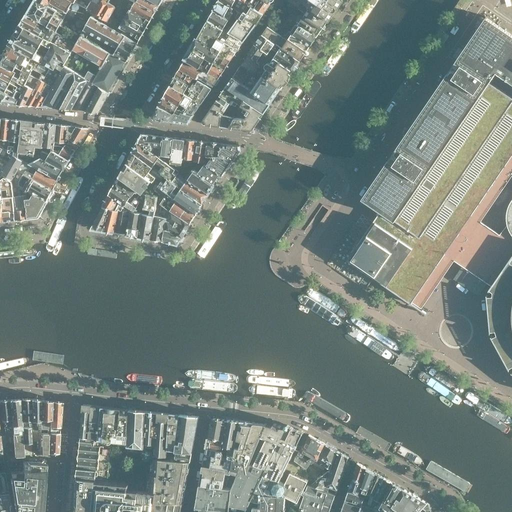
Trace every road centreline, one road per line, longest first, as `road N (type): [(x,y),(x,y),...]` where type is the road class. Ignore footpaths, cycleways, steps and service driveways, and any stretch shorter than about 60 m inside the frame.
road 1 (residential): [(353,0),(185,251),(84,229),(139,126)]
road 2 (tertiary): [(446,511),(429,493),(289,417),(32,384),(0,387)]
road 3 (residential): [(97,121),(39,229),(0,234)]
road 4 (residential): [(139,126),(212,0)]
road 5 (residential): [(168,0),(97,121)]
